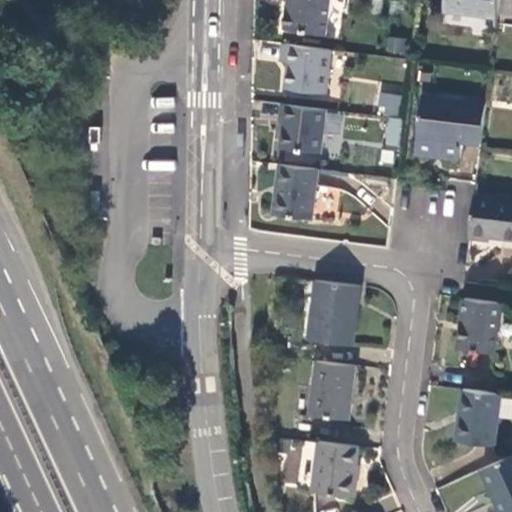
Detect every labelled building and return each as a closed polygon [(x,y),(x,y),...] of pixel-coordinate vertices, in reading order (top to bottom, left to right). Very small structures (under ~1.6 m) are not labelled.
[(326,34),(330,0),(287,0),(289,0),(285,28),(326,34)] [(447,0),(446,10),(498,17),(499,0),(447,0)] [(385,52),(405,54),(406,38),(386,36),(385,52)] [(327,93),(333,50),(284,44),(281,62),(290,63),(287,88),(327,93)] [(380,92),(378,114),(399,116),(401,94),(380,92)] [(463,143),(482,145),(487,104),(424,96),(419,137),(463,143)] [(321,153),(327,111),(283,105),(281,119),(285,120),(282,148),(321,153)] [(384,145),(399,147),(401,118),(387,117),(384,145)] [(101,125),(89,125),(89,141),(101,141),(101,125)] [(462,154),(463,143),(419,137),(418,147),(462,154)] [(314,217),(320,169),(281,164),(275,213),(314,217)] [(511,198),(476,194),(470,238),(491,241),(492,236),(511,239),(511,198)] [(354,346),(361,286),(317,281),(310,340),(354,346)] [(496,353),(502,304),(466,298),(460,348),(496,353)] [(350,420),(357,365),(317,361),(311,415),(350,420)] [(496,445),(502,394),(464,389),(458,441),(496,445)] [(358,463),(360,447),(319,442),(312,491),(356,497),(359,476),(356,475),(358,463)] [(511,511),(511,457),(483,471),(501,511),(511,511)]
